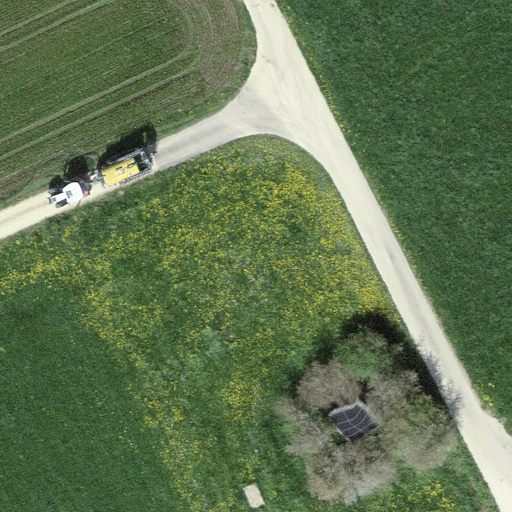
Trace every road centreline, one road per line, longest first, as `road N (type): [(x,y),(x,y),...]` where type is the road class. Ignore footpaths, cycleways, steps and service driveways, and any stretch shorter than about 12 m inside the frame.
road 1 (track): [(256,0),(511,495)]
road 2 (track): [(0,226),(301,95)]
